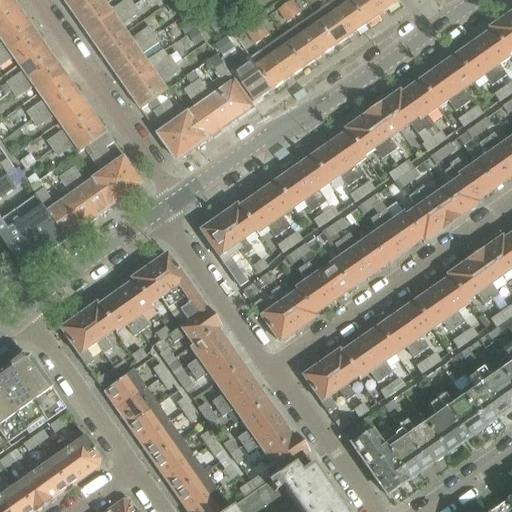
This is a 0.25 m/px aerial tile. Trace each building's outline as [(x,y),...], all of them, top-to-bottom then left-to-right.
[(0,0),(0,14),(16,3),(14,0),(0,0)] [(63,0),(70,10),(83,0),(63,0)] [(108,5),(104,0),(83,0),(70,10),(80,24),(108,5)] [(108,5),(80,24),(90,39),(135,7),(130,0),(113,12),(108,5)] [(184,9),(178,0),(175,0),(171,3),(177,14),(184,9)] [(350,0),(338,0),(331,5),(353,37),(369,26),(350,0)] [(374,0),(350,0),(369,26),(384,15),(374,0)] [(401,4),(398,0),(374,0),(384,15),(401,4)] [(285,7),(293,17),(299,13),(292,2),(285,7)] [(0,36),(27,18),(16,3),(0,14),(0,36)] [(331,5),(315,16),(337,48),(353,37),(331,5)] [(135,7),(90,39),(100,53),(128,34),(123,26),(140,15),(135,7)] [(285,7),(279,11),(287,22),(293,17),(285,7)] [(315,16),(299,27),(321,58),(337,48),(315,16)] [(487,30),(489,33),(507,56),(511,52),(511,25),(506,17),(487,30)] [(27,18),(0,36),(0,38),(4,44),(0,46),(0,58),(37,32),(27,18)] [(197,29),(190,19),(180,26),(186,36),(197,29)] [(219,20),(210,27),(215,34),(224,28),(219,20)] [(254,29),(261,39),(267,35),(260,24),(254,29)] [(299,27),(283,38),(305,69),(321,58),(299,27)] [(128,34),(100,53),(111,68),(155,37),(150,29),(133,41),(128,34)] [(254,29),(248,33),(255,43),(261,39),(254,29)] [(204,41),(197,30),(189,35),(196,46),(204,41)] [(47,47),(37,32),(0,58),(0,69),(14,59),(19,66),(47,47)] [(489,33),(472,45),(498,82),(505,77),(497,67),(509,59),(507,56),(489,33)] [(143,55),(160,44),(155,37),(111,68),(121,82),(149,63),(143,55)] [(283,38),(268,49),(289,80),(305,69),(283,38)] [(231,44),(220,52),(224,59),(236,51),(231,44)] [(472,45),(454,57),(473,84),(483,77),(490,87),(498,82),(472,45)] [(19,66),(24,74),(7,85),(13,93),(57,61),(47,47),(19,66)] [(268,49),(252,60),(273,91),(289,80),(268,49)] [(454,57),(436,70),(462,107),(469,103),(461,92),(473,84),(454,57)] [(154,70),(149,63),(121,82),(131,97),(175,66),(170,58),(154,70)] [(252,60),(234,72),(255,104),(269,94),(270,95),(274,93),(273,91),(252,60)] [(68,76),(57,61),(13,93),(18,100),(35,88),(40,96),(68,76)] [(175,66),(131,97),(141,112),(169,92),(164,85),(180,73),(175,66)] [(224,66),(216,71),(227,88),(220,93),(240,121),(255,110),(224,66)] [(436,70),(418,83),(436,109),(447,102),(454,113),(462,107),(436,70)] [(40,96),(45,103),(28,114),(33,122),(78,91),(68,76),(40,96)] [(200,82),(193,87),(224,132),(240,121),(220,93),(211,99),(200,82)] [(511,82),(503,89),(508,97),(511,93),(511,82)] [(425,117),(436,109),(418,83),(400,95),(423,131),(425,133),(433,128),(425,117)] [(193,87),(185,92),(197,109),(189,115),(209,142),(224,132),(193,87)] [(503,89),(493,96),(498,104),(508,97),(503,89)] [(88,105),(78,91),(33,122),(38,129),(55,118),(60,125),(88,105)] [(398,93),(380,105),(399,132),(409,125),(417,135),(423,131),(400,95),(398,93)] [(511,102),(511,101),(501,108),(507,116),(511,111),(511,102)] [(169,104),(162,109),(193,153),(209,142),(189,115),(181,120),(169,104)] [(65,132),(48,144),(53,151),(98,120),(88,105),(60,125),(65,132)] [(380,105),(362,118),(388,155),(395,150),(387,140),(399,132),(380,105)] [(476,108),(467,114),(472,122),(482,115),(476,108)] [(167,130),(158,136),(175,160),(182,161),(193,153),(162,109),(155,114),(167,130)] [(467,114),(457,121),(462,129),(472,122),(467,114)] [(343,131),(345,134),(363,157),(373,150),(381,160),(388,155),(362,118),(343,131)] [(108,134),(98,120),(53,151),(59,159),(75,147),(81,154),(86,151),(89,148),(108,134)] [(485,120),(475,126),(480,134),(490,127),(485,120)] [(475,126),(465,133),(470,141),(480,134),(475,126)] [(440,133),(431,140),(436,147),(446,140),(440,133)] [(108,134),(89,148),(95,156),(99,153),(130,198),(141,190),(142,183),(126,159),(118,165),(107,150),(115,144),(108,134)] [(345,134),(327,146),(354,183),(361,178),(353,168),(364,160),(363,157),(345,134)] [(493,136),(486,141),(511,178),(511,177),(511,139),(500,146),(493,136)] [(431,140),(421,146),(426,154),(436,147),(431,140)] [(486,156),(475,164),(494,191),(511,178),(486,141),(478,146),(486,156)] [(449,145),(439,152),(444,159),(454,152),(449,145)] [(327,146),(309,159),(328,185),(339,178),(346,188),(354,183),(327,146)] [(89,148),(86,151),(91,158),(103,175),(95,181),(115,208),(130,198),(99,153),(95,156),(89,148)] [(439,152),(429,158),(434,166),(444,159),(439,152)] [(31,155),(21,162),(26,170),(36,162),(31,155)] [(309,159),(291,171),(318,208),(324,204),(317,193),(328,185),(309,159)] [(405,160),(396,166),(403,176),(412,169),(405,160)] [(6,161),(0,165),(7,176),(14,172),(6,161)] [(449,166),(451,169),(476,203),(494,191),(475,164),(464,172),(457,161),(449,166)] [(396,166),(386,173),(393,183),(403,176),(396,166)] [(75,169),(68,174),(99,219),(115,208),(95,181),(87,186),(75,169)] [(451,184),(440,192),(459,218),(478,206),(476,203),(451,169),(444,174),(451,184)] [(413,170),(403,177),(408,185),(418,178),(413,170)] [(291,171),(273,184),(292,211),(303,203),(310,214),(318,208),(291,171)] [(27,180),(32,186),(40,181),(35,174),(27,180)] [(68,174),(61,180),(72,196),(64,202),(84,230),(99,219),(68,174)] [(8,177),(0,182),(0,233),(26,271),(47,256),(15,209),(2,219),(0,216),(0,200),(16,189),(8,177)] [(403,177),(393,184),(399,191),(408,185),(403,177)] [(368,183),(358,190),(364,198),(373,191),(368,183)] [(288,229),(281,218),(292,211),(273,184),(255,197),(281,234),(288,229)] [(422,189),(415,194),(441,231),(459,218),(440,192),(429,199),(422,189)] [(358,190),(348,197),(354,204),(364,198),(358,190)] [(38,196),(37,196),(44,207),(68,241),(84,230),(64,202),(57,208),(45,191),(38,195),(38,196)] [(415,209),(405,217),(421,241),(423,244),(441,231),(415,194),(408,199),(415,209)] [(36,195),(15,209),(47,256),(68,241),(44,207),(37,196),(36,195)] [(377,195),(367,202),(373,210),(382,203),(377,195)] [(255,197),(237,209),(254,234),(256,236),(267,228),(274,239),(281,234),(255,197)] [(367,202),(357,209),(363,216),(373,210),(367,202)] [(243,241),(254,234),(237,209),(236,206),(217,219),(239,251),(243,257),(250,252),(243,241)] [(332,208),(322,215),(328,223),(337,216),(332,208)] [(384,211),(377,217),(403,254),(421,241),(405,217),(403,214),(392,222),(384,211)] [(322,215),(312,222),(318,230),(328,223),(322,215)] [(378,232),(366,240),(385,266),(403,254),(377,217),(370,221),(378,232)] [(203,229),(202,236),(239,289),(257,276),(257,275),(267,268),(262,261),(252,268),(249,264),(238,272),(228,258),(239,251),(217,219),(203,229)] [(341,221),(331,227),(336,235),(346,228),(341,221)] [(331,227),(321,234),(327,242),(336,235),(331,227)] [(296,234),(286,241),(291,248),(301,241),(296,234)] [(511,234),(503,241),(511,255),(511,234)] [(348,237),(341,242),(367,279),(385,266),(366,240),(356,247),(348,237)] [(501,238),(483,251),(501,278),(511,271),(511,270),(511,255),(503,241),(501,238)] [(286,241),(276,247),(282,255),(291,248),(286,241)] [(334,246),(341,257),(330,265),(349,292),(367,279),(341,242),(334,246)] [(305,246),(295,253),(300,260),(310,253),(305,246)] [(490,286),(501,278),(483,251),(464,264),(491,301),(498,296),(490,286)] [(295,253),(285,259),(290,267),(300,260),(295,253)] [(162,258),(148,268),(175,305),(193,292),(169,259),(162,258)] [(312,262),(305,267),(331,304),(349,292),(330,265),(320,272),(312,262)] [(464,264),(446,277),(448,279),(465,303),(476,296),(483,306),(491,301),(464,264)] [(305,267),(298,272),(305,282),(294,290),(296,293),(313,316),(331,304),(305,267)] [(148,268),(130,281),(132,283),(150,307),(160,300),(167,310),(174,305),(175,305),(148,268)] [(270,273),(260,280),(265,288),(275,281),(270,273)] [(456,314),(467,306),(465,303),(448,279),(430,292),(456,329),(463,324),(456,314)] [(140,317),(151,309),(150,307),(132,283),(115,295),(141,333),(148,328),(140,317)] [(252,286),(242,293),(247,300),(257,293),(252,286)] [(270,295),(278,305),(296,332),(315,319),(313,316),(296,293),(285,300),(278,289),(270,295)] [(175,305),(174,305),(187,324),(206,311),(193,292),(175,305)] [(430,292),(412,304),(431,331),(442,324),(449,334),(456,329),(430,292)] [(115,295),(97,308),(113,332),(115,335),(126,327),(134,338),(141,333),(115,295)] [(260,302),(252,307),(275,341),(283,342),(296,332),(278,305),(267,313),(260,302)] [(420,339),(431,331),(412,304),(394,317),(420,354),(427,349),(420,339)] [(110,350),(103,339),(113,332),(97,308),(95,305),(77,318),(96,345),(103,355),(110,350)] [(511,310),(509,307),(500,314),(506,323),(511,318),(511,310)] [(168,337),(173,345),(184,337),(191,348),(216,331),(219,329),(206,311),(187,324),(168,337)] [(500,314),(489,321),(496,330),(497,329),(506,323),(500,314)] [(394,317),(376,329),(395,356),(406,349),(413,359),(420,354),(394,317)] [(63,328),(62,335),(85,368),(93,363),(85,352),(96,345),(77,318),(63,328)] [(511,318),(506,323),(497,329),(503,337),(511,330),(511,318)] [(391,374),(384,364),(395,356),(376,329),(357,342),(384,380),(391,374)] [(496,330),(487,336),(493,344),(503,337),(497,329),(496,330)] [(163,330),(153,337),(158,344),(168,337),(163,330)] [(471,330),(462,336),(467,344),(477,337),(471,330)] [(197,361),(186,368),(191,376),(229,349),(216,331),(191,348),(189,349),(197,361)] [(462,336),(452,343),(457,351),(467,344),(462,336)] [(357,342),(340,354),(357,379),(358,382),(370,374),(377,384),(384,380),(357,342)] [(511,364),(499,372),(511,389),(511,349),(509,346),(502,351),(511,364)] [(207,375),(214,386),(241,367),(229,349),(191,376),(196,382),(207,375)] [(167,350),(160,355),(167,365),(174,360),(167,350)] [(467,350),(459,355),(465,363),(467,366),(474,360),(467,350)] [(141,351),(131,357),(136,365),(146,358),(141,351)] [(338,352),(319,365),(339,392),(346,402),(353,397),(346,386),(357,379),(340,354),(338,352)] [(435,355),(425,361),(431,369),(440,362),(435,355)] [(459,355),(449,362),(455,370),(465,363),(459,355)] [(33,403),(44,418),(47,422),(65,410),(51,390),(29,359),(29,358),(21,357),(7,367),(32,403),(33,403)] [(425,361),(415,368),(421,376),(431,369),(425,361)] [(123,363),(113,369),(119,377),(128,370),(123,363)] [(153,370),(160,380),(167,375),(160,365),(153,370)] [(328,399),(339,392),(319,365),(306,374),(304,382),(328,415),(335,410),(328,399)] [(7,367),(0,372),(0,395),(14,416),(15,415),(26,431),(44,418),(33,403),(32,403),(7,367)] [(214,386),(222,397),(211,404),(217,411),(254,385),(241,367),(214,386)] [(478,367),(471,372),(502,415),(510,410),(511,409),(511,389),(499,372),(488,380),(478,367)] [(113,369),(95,382),(100,389),(119,377),(113,369)] [(173,374),(180,384),(187,379),(180,369),(173,374)] [(471,372),(464,377),(473,390),(462,399),(483,429),(485,428),(487,427),(492,424),(493,421),(502,415),(471,372)] [(132,373),(103,393),(115,410),(144,390),(132,373)] [(167,375),(160,380),(167,390),(174,385),(167,375)] [(187,379),(180,384),(187,394),(194,388),(187,379)] [(399,380),(389,386),(394,394),(404,387),(399,380)] [(232,411),(240,422),(267,403),(254,385),(217,411),(222,418),(232,411)] [(389,386),(379,393),(385,401),(394,394),(389,386)] [(144,390),(115,410),(127,427),(156,407),(144,390)] [(441,394),(433,399),(464,442),(472,436),(475,436),(480,432),(481,430),(483,429),(462,399),(450,407),(441,394)] [(0,395),(0,434),(7,444),(26,431),(15,415),(14,416),(0,395)] [(184,399),(177,404),(185,416),(192,410),(184,399)] [(435,417),(424,425),(445,455),(447,454),(449,454),(454,450),(455,448),(464,442),(433,399),(426,404),(435,417)] [(393,401),(383,408),(390,418),(401,411),(393,401)] [(267,403),(240,422),(247,433),(237,440),(242,447),(279,421),(267,403)] [(198,410),(205,420),(212,415),(205,405),(198,410)] [(362,405),(353,412),(358,419),(368,412),(362,405)] [(156,407),(127,427),(139,445),(168,424),(156,407)] [(192,410),(185,416),(191,425),(199,420),(192,410)] [(219,424),(212,415),(205,420),(212,430),(219,424)] [(334,424),(340,432),(350,425),(344,417),(334,424)] [(403,420),(395,426),(400,432),(426,468),(434,463),(437,463),(442,459),(443,457),(445,455),(424,425),(412,433),(403,420)] [(59,421),(49,428),(54,435),(64,428),(59,421)] [(279,421),(242,447),(247,454),(257,447),(265,458),(268,456),(292,439),(279,421)] [(365,421),(343,436),(386,497),(407,482),(383,447),(365,421)] [(180,441),(168,424),(139,445),(151,462),(180,441)] [(42,432),(33,439),(38,446),(47,439),(42,432)] [(400,432),(394,436),(393,439),(383,447),(407,482),(408,482),(407,482),(409,481),(411,481),(416,477),(417,475),(426,468),(400,432)] [(207,433),(200,438),(207,448),(214,443),(207,433)] [(65,450),(85,478),(99,468),(100,461),(84,437),(65,450)] [(275,467),(265,474),(270,482),(307,456),(294,437),(292,439),(268,456),(275,467)] [(33,439),(23,446),(28,453),(38,446),(33,439)] [(180,441),(151,462),(163,479),(192,459),(180,441)] [(223,446),(230,456),(237,451),(231,441),(223,446)] [(221,453),(214,443),(207,448),(214,458),(221,453)] [(65,450),(48,462),(68,490),(85,478),(65,450)] [(244,461),(237,451),(230,456),(237,466),(244,461)] [(8,456),(0,462),(0,465),(4,470),(13,463),(8,456)] [(267,484),(274,495),(249,511),(347,511),(344,508),(342,509),(312,467),(305,460),(308,457),(307,456),(270,482),(267,484)] [(204,476),(192,459),(163,479),(175,496),(204,476)] [(48,462),(31,474),(51,502),(68,490),(48,462)] [(231,467),(224,472),(231,482),(238,477),(231,467)] [(31,474),(14,486),(32,511),(37,511),(51,502),(31,474)] [(204,476),(175,496),(185,511),(188,511),(216,493),(204,476)] [(262,486),(257,478),(247,485),(252,492),(262,486)] [(252,492),(247,485),(237,492),(242,499),(252,492)] [(32,511),(14,486),(0,496),(0,501),(7,511),(32,511)] [(216,493),(188,511),(224,511),(228,510),(216,493)] [(122,501),(109,511),(135,511),(129,503),(122,501)] [(511,511),(511,510),(507,503),(492,511),(511,511)]
